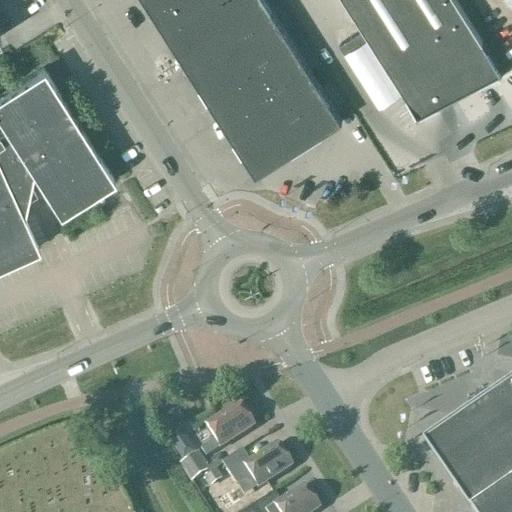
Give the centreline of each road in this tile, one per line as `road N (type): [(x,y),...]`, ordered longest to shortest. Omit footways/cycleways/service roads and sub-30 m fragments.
road 1 (unclassified): [(225,249),(64,0)]
road 2 (tertiary): [(290,268),(511,171)]
road 3 (tertiary): [(0,399),(209,304)]
road 4 (unclassified): [(325,400),(386,360),(511,307)]
road 5 (unclassified): [(399,511),(325,400)]
